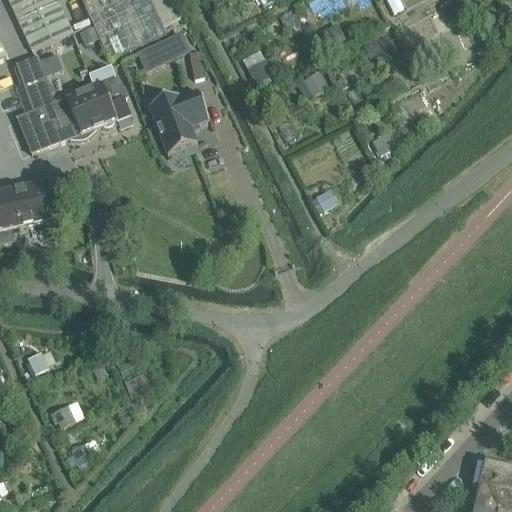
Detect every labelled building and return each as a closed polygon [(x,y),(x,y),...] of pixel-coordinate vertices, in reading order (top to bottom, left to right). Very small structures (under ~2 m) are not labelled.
[(54,0),(20,0),(9,5),(32,56),(72,38),(54,0)] [(170,0),(80,0),(108,63),(166,37),(163,30),(180,22),(170,0)] [(397,0),(392,0),(386,3),(394,18),(404,13),(397,0)] [(454,4),(440,12),(448,26),(462,19),(454,4)] [(337,31),(317,42),(325,57),(345,46),(337,31)] [(139,55),(146,74),(191,56),(183,37),(139,55)] [(386,45),(365,55),(373,69),(394,59),(386,45)] [(201,59),(190,61),(195,87),(206,85),(201,59)] [(245,68),(256,89),(270,82),(260,61),(245,68)] [(113,127),(116,126),(129,121),(123,105),(127,103),(121,87),(108,92),(111,100),(106,101),(101,90),(54,109),(37,63),(15,71),(33,117),(17,123),(31,159),(102,131),(107,133),(112,131),(113,127)] [(321,79),(301,90),(309,105),(329,94),(321,79)] [(180,102),(179,101),(148,113),(167,162),(199,150),(194,137),(201,135),(199,131),(210,127),(197,95),(180,102)] [(379,137),(362,146),(372,164),(389,155),(379,137)] [(0,238),(52,226),(43,188),(0,197),(0,238)] [(43,355),(30,361),(40,383),(53,377),(43,355)] [(141,383),(127,388),(136,409),(149,403),(141,383)] [(61,431),(83,421),(77,407),(55,418),(61,431)] [(85,450),(73,455),(83,475),(94,470),(85,450)] [(511,511),(511,474),(486,468),(476,511),(511,511)]
